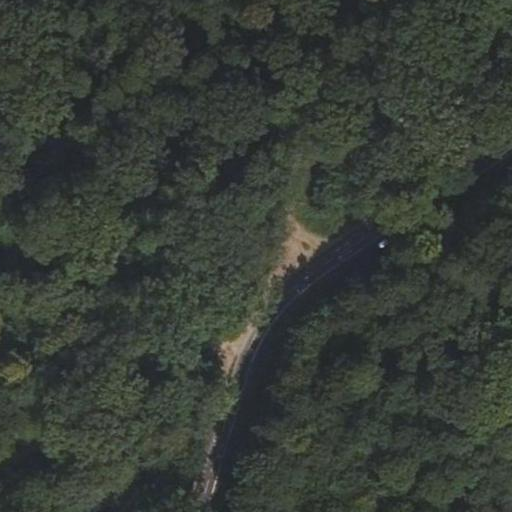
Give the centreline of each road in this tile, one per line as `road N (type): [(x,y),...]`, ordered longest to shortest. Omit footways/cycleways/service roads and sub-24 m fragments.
road 1 (track): [(0,485),(220,339),(287,306),(325,0)]
road 2 (unclassified): [(205,511),(243,381),(287,306),(511,154)]
road 3 (track): [(0,366),(48,317),(72,234),(3,0)]
